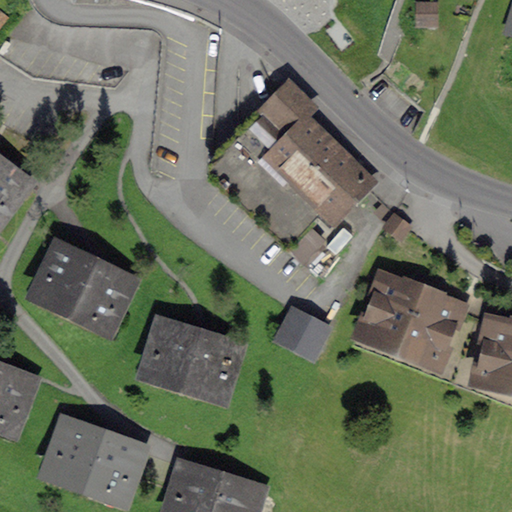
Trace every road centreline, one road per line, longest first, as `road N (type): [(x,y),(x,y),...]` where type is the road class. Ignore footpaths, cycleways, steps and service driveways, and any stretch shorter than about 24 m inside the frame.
road 1 (tertiary): [(511,191),(399,144),(267,22),(227,0)]
road 2 (unknown): [(457,172),(444,212),(450,232),(511,280)]
